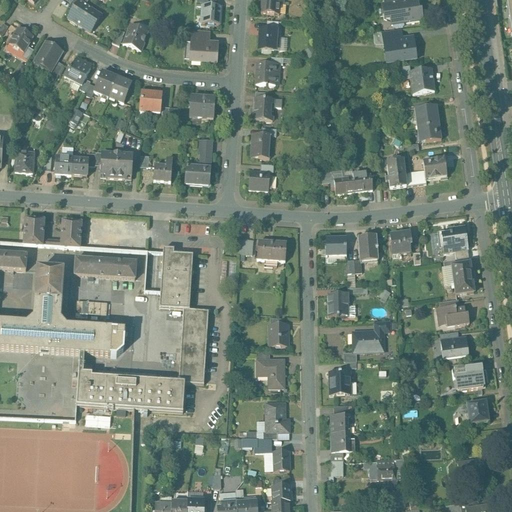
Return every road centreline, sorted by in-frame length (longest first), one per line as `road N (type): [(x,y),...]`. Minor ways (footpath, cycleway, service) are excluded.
road 1 (residential): [(312,511),(306,217)]
road 2 (residential): [(0,0),(128,64),(239,81)]
road 3 (residential): [(511,433),(477,203)]
road 4 (residential): [(228,211),(0,195)]
road 5 (residential): [(477,203),(449,0)]
road 6 (secondary): [(477,0),(504,200)]
road 7 (residential): [(477,203),(306,217)]
road 8 (residential): [(228,211),(239,81)]
